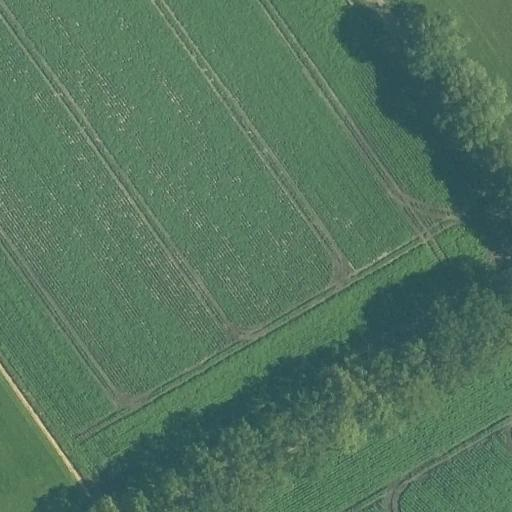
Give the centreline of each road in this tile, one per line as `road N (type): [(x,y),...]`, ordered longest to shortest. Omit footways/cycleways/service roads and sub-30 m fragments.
road 1 (tertiary): [(170,511),(511,315)]
road 2 (unclassified): [(511,218),(363,0)]
